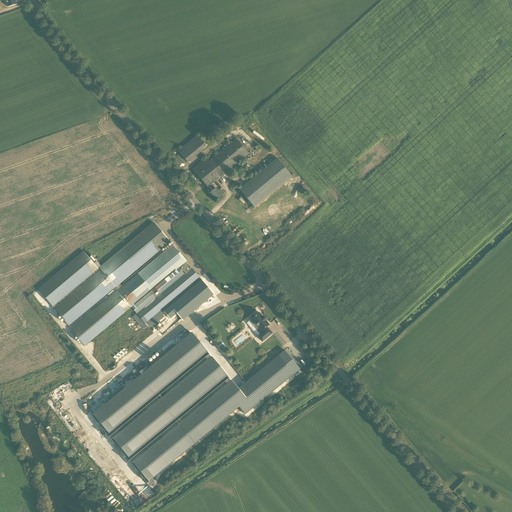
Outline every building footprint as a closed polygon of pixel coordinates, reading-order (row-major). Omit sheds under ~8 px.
[(253,130),(251,133),(261,141),(263,139),(253,130)] [(187,162),(206,146),(197,135),(178,151),(187,162)] [(249,154),(242,146),(237,139),(209,161),(206,158),(192,169),(207,187),(212,184),(226,173),(230,178),(236,173),(246,184),(240,189),(255,208),(292,177),(277,158),(249,182),(235,165),(249,154)] [(212,184),(207,187),(207,188),(216,199),(222,195),(216,189),(212,184)] [(165,323),(163,321),(164,320),(165,321),(165,320),(160,314),(198,283),(201,280),(191,267),(190,268),(185,262),(186,261),(175,248),(176,247),(174,244),(173,245),(172,245),(122,287),(120,284),(170,242),(153,222),(97,269),(83,251),(38,289),(69,326),(113,288),(116,292),(71,329),(85,346),(131,307),(137,313),(133,317),(143,329),(160,322),(163,325),(165,323)] [(198,283),(163,313),(169,320),(188,304),(194,311),(214,294),(202,280),(201,280),(198,283)] [(267,329),(266,328),(270,324),(261,312),(256,315),(255,313),(252,316),(253,317),(253,318),(257,322),(254,324),(258,328),(260,326),(264,332),(259,336),(263,341),(271,334),(267,329)] [(192,330),(95,413),(112,431),(204,352),(208,357),(116,436),(132,455),(224,376),(228,380),(136,460),(152,479),(240,403),(247,411),(300,365),(284,346),(239,385),(192,330)] [(222,346),(219,348),(226,357),(229,355),(227,353),(230,351),(226,346),(223,348),(222,346)] [(134,375),(138,371),(131,364),(123,371),(126,375),(130,371),(134,375)] [(109,504),(115,501),(112,495),(106,499),(109,504)]
